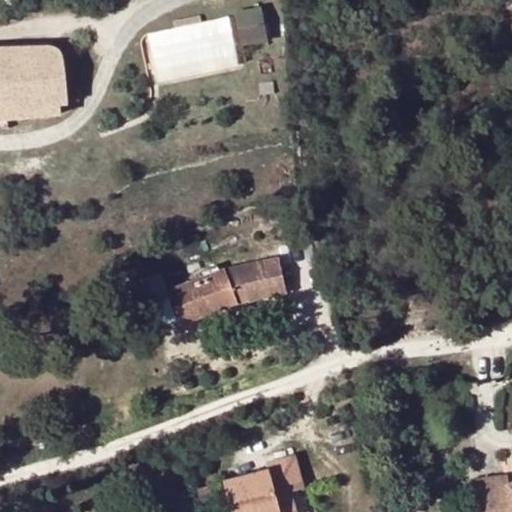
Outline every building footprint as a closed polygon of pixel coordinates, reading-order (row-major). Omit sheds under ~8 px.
[(260,9),(241,12),(246,44),(266,41),(260,9)] [(240,69),(229,19),(142,39),(154,89),(240,69)] [(0,47),(0,119),(61,114),(60,104),(67,103),(64,71),(64,66),(63,62),(62,57),(60,54),(58,50),(54,47),(0,47)] [(280,260),(225,269),(238,302),(286,293),(280,260)] [(204,270),(207,276),(220,271),(218,265),(204,270)] [(225,269),(220,271),(207,276),(171,290),(183,323),(238,302),(225,269)] [(229,511),(295,511),(290,492),(303,488),(294,457),(266,464),(268,470),(222,482),(229,511)] [(470,482),(473,511),(475,511),(511,507),(511,510),(511,485),(509,486),(507,477),(470,482)]
